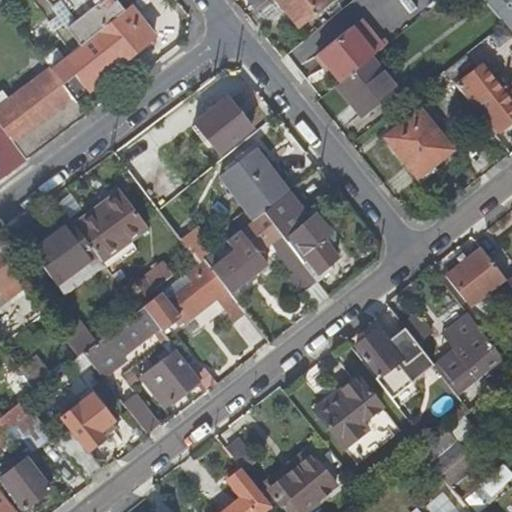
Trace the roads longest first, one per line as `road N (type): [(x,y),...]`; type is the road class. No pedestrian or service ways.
road 1 (residential): [(413,257),(86,511)]
road 2 (residential): [(235,31),(0,210)]
road 3 (residential): [(413,257),(235,31)]
road 4 (residential): [(511,180),(413,257)]
